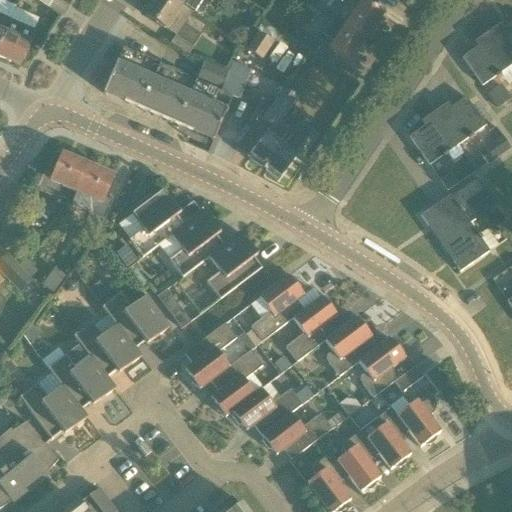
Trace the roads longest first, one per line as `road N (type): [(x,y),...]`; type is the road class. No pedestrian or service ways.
road 1 (residential): [(277,511),(260,485),(210,464),(158,418),(142,421),(36,511)]
road 2 (residential): [(511,421),(493,405),(452,328),(307,227)]
road 3 (residential): [(307,227),(49,109)]
road 4 (residential): [(307,227),(458,0)]
road 5 (residential): [(399,511),(511,425)]
road 6 (residential): [(49,109),(121,0)]
